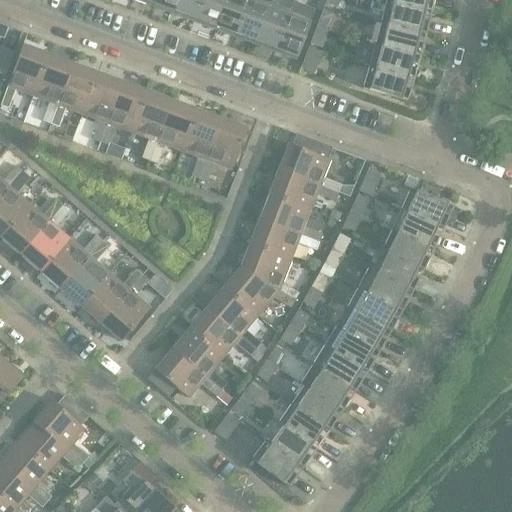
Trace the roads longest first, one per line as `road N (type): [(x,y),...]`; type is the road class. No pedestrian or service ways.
road 1 (residential): [(432,165),(0,6)]
road 2 (residential): [(432,165),(488,185),(497,210),(419,369),(323,511)]
road 3 (residential): [(235,509),(0,305)]
road 4 (residential): [(479,0),(432,165)]
